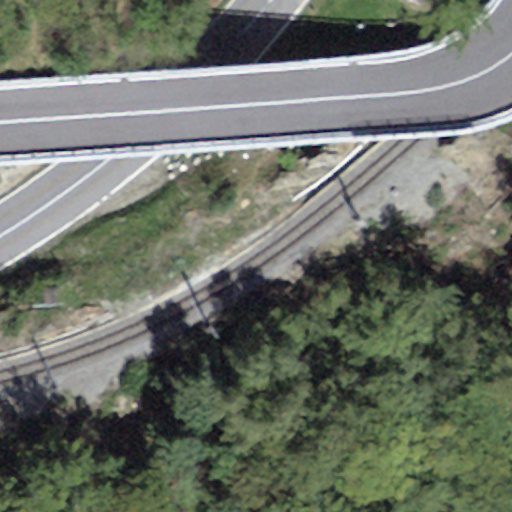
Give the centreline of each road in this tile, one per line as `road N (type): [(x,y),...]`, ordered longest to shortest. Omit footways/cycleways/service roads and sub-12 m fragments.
road 1 (unclassified): [(511,63),(412,92),(0,122)]
road 2 (tertiary): [(0,235),(136,137),(208,74),(272,0)]
